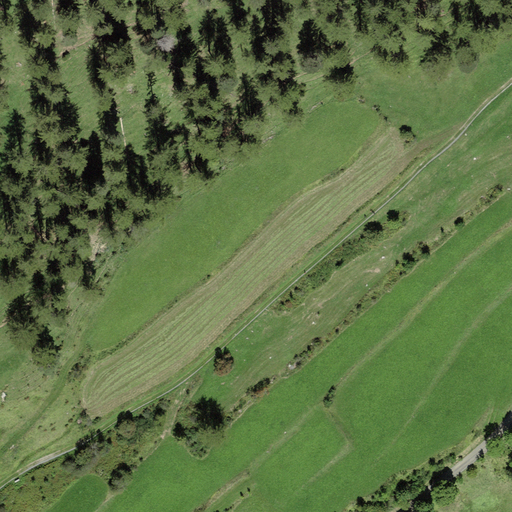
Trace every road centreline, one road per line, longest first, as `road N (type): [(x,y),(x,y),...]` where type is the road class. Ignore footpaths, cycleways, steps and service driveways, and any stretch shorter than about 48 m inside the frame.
road 1 (track): [(0,480),(90,434),(185,369),(443,142),(511,70)]
road 2 (unclassified): [(400,511),(511,418)]
